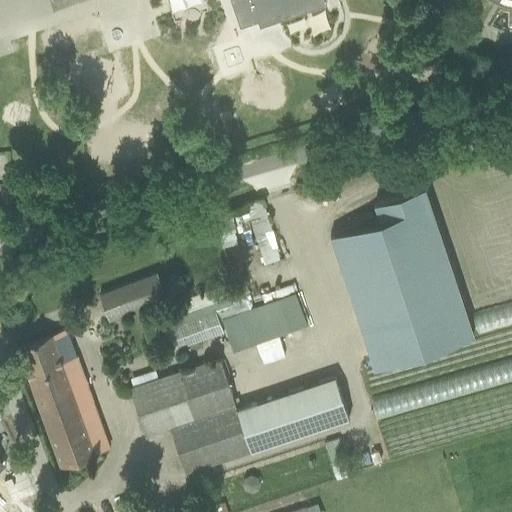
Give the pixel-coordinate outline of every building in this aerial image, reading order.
[(229,0),(239,27),(257,21),(259,27),(325,5),(323,0),(229,0)] [(379,218),(329,235),(374,367),(472,335),(423,187),(374,203),(379,218)] [(260,239),(275,232),(261,197),(245,204),(260,239)] [(166,299),(162,291),(155,272),(99,293),(110,320),(166,299)] [(172,351),(223,332),(230,353),(307,325),(295,292),(235,314),(225,285),(152,311),(159,330),(164,328),(172,351)] [(32,386),(81,367),(66,328),(17,345),(32,386)] [(234,409),(217,358),(131,387),(146,435),(170,427),(185,472),(348,418),(334,376),(234,409)] [(109,446),(81,367),(32,386),(60,464),(109,446)] [(351,474),(346,460),(331,465),(336,479),(351,474)]
